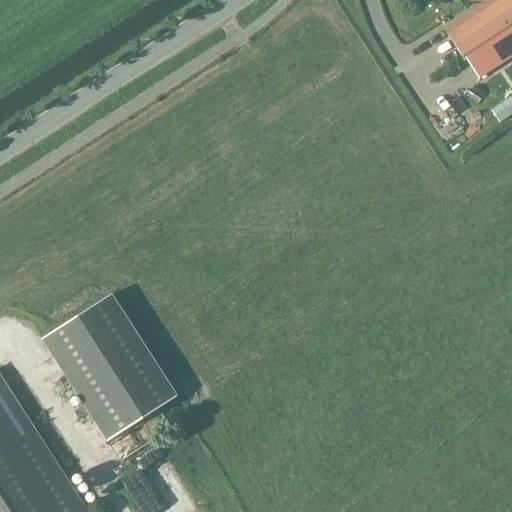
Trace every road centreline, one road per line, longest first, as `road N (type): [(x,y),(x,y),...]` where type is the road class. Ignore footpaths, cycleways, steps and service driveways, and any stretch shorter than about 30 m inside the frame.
road 1 (tertiary): [(0,150),(229,0)]
road 2 (track): [(0,348),(14,347),(115,511)]
